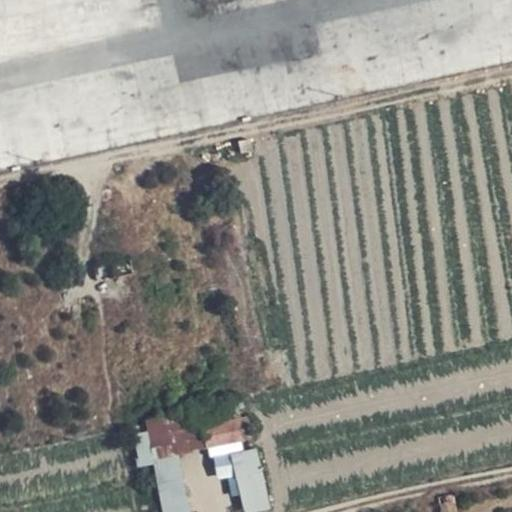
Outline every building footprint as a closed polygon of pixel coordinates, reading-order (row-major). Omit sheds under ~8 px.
[(0,0),(0,53),(145,23),(140,0),(0,0)] [(135,276),(132,260),(95,268),(98,284),(135,276)] [(260,419),(257,400),(200,413),(203,427),(249,419),(250,421),(260,419)] [(203,427),(200,413),(163,420),(148,424),(157,474),(184,469),(182,460),(208,454),(203,427)] [(253,443),(250,421),(249,419),(203,427),(208,454),(253,443)] [(239,474),(247,511),(250,511),(273,507),(261,447),(217,456),(221,478),(239,474)] [(441,511),(482,511),(479,494),(440,502),(441,511)]
